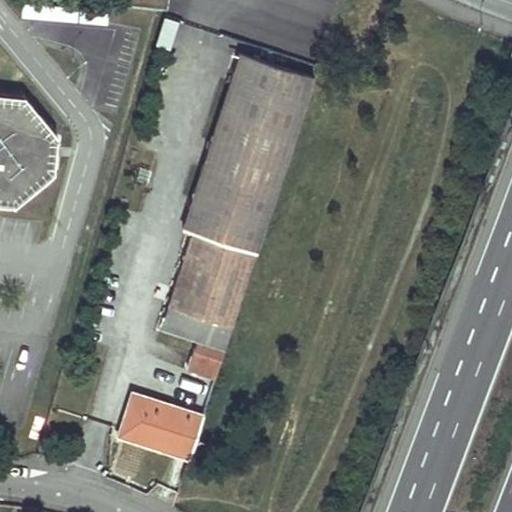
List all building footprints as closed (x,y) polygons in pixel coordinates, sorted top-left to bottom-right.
[(21,3),(21,15),(105,20),(106,8),(21,3)] [(294,139),(313,80),(240,54),(221,113),(294,139)] [(0,201),(12,203),(53,168),(56,131),(23,91),(0,88),(0,201)] [(275,196),(294,139),(221,113),(202,170),(275,196)] [(256,255),(275,196),(202,170),(182,229),(192,233),(256,255)] [(223,351),(256,255),(192,233),(161,329),(223,351)] [(215,377),(221,357),(193,349),(186,370),(215,377)] [(189,458),(204,413),(131,390),(117,434),(150,445),(153,437),(175,444),(173,452),(189,458)]
